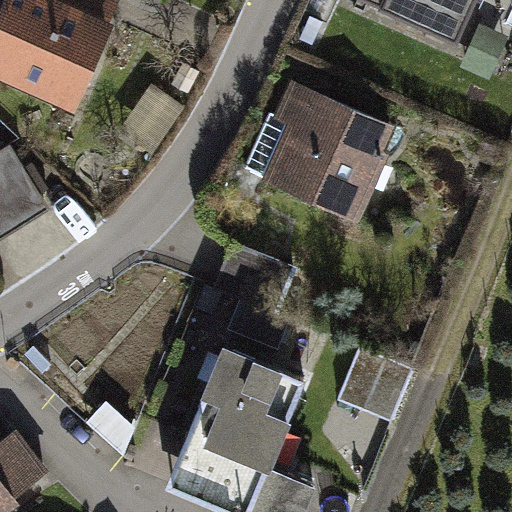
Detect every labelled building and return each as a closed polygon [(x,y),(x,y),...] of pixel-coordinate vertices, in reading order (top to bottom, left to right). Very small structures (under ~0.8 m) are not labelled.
[(124,5),(112,0),(3,0),(0,7),(0,81),(75,115),(124,5)] [(453,47),(475,0),(367,0),(365,6),(453,47)] [(321,21),(309,48),(333,59),(346,33),(321,21)] [(397,130),(295,85),(254,179),(356,223),(397,130)] [(0,149),(0,247),(51,214),(6,146),(0,149)] [(305,388),(219,354),(166,487),(227,511),(305,511),(315,490),(271,472),(305,388)] [(51,478),(21,433),(0,447),(0,511),(19,511),(20,511),(14,502),(51,478)]
